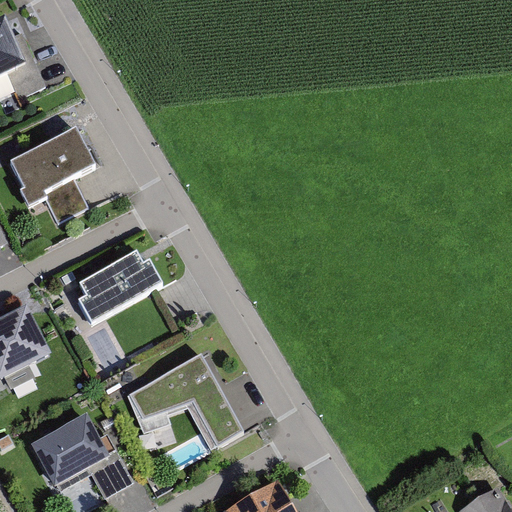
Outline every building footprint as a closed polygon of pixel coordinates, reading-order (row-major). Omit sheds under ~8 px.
[(0,109),(53,86),(24,22),(0,32),(0,109)] [(103,166),(83,124),(13,157),(39,212),(50,207),(57,223),(88,209),(74,179),(103,166)] [(171,289),(150,249),(80,287),(102,327),(171,289)] [(0,378),(56,355),(39,313),(0,328),(0,378)] [(257,427),(213,349),(135,392),(153,425),(201,398),(227,444),(257,427)] [(123,460),(93,410),(38,442),(68,492),(123,460)] [(306,511),(294,491),(257,511),(306,511)] [(511,511),(511,508),(502,493),(472,511),(511,511)]
